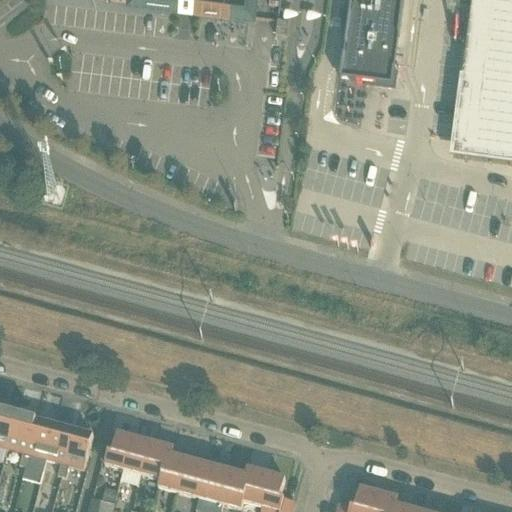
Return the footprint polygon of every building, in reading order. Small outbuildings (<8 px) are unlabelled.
[(249,20),(251,0),(134,0),(134,6),(249,20)] [(347,32),(340,83),(392,90),(404,0),(350,0),(349,16),(343,15),(341,32),(342,32),(347,32)] [(511,147),(509,168),(511,168),(511,0),(473,0),(462,80),(460,79),(458,100),(460,100),(455,139),(511,147)] [(277,24),(277,32),(287,33),(288,25),(277,24)] [(287,40),(287,33),(277,32),(276,39),(287,40)] [(0,451),(7,453),(16,419),(1,415),(4,405),(0,404),(0,451)] [(16,419),(7,453),(22,457),(26,459),(35,424),(40,425),(42,415),(34,413),(31,423),(16,419)] [(22,457),(19,470),(27,472),(30,460),(45,464),(55,430),(40,425),(35,424),(26,459),(22,457)] [(55,430),(45,464),(61,468),(65,469),(73,438),(74,435),(67,433),(55,430)] [(61,468),(57,480),(66,482),(69,470),(84,474),(93,440),(81,437),(74,435),(73,438),(65,469),(61,468)] [(127,475),(136,443),(117,438),(112,457),(108,456),(105,469),(127,475)] [(146,480),(154,448),(136,443),(127,475),(146,480)] [(174,453),(154,448),(146,480),(160,484),(158,492),(163,493),(171,461),(172,461),(174,453)] [(181,463),(172,461),(171,461),(163,493),(181,498),(190,466),(192,458),(186,456),(181,463)] [(200,503),(210,463),(204,461),(200,468),(190,466),(181,498),(200,503)] [(217,465),(210,463),(200,503),(219,508),(227,476),(226,475),(217,473),(217,465)] [(228,468),(226,475),(227,476),(219,508),(234,511),(237,511),(246,481),(245,480),(235,478),(235,470),(228,468)] [(258,510),(267,478),(247,473),(245,480),(246,481),(237,511),(242,511),(243,506),(258,510)] [(285,483),(267,478),(258,510),(264,511),(293,511),(295,506),(280,502),(285,483)] [(373,511),(378,498),(359,493),(353,511),(351,511),(339,509),(337,511),(373,511)] [(397,504),(378,498),(373,511),(393,511),(394,511),(395,511),(397,504)]
